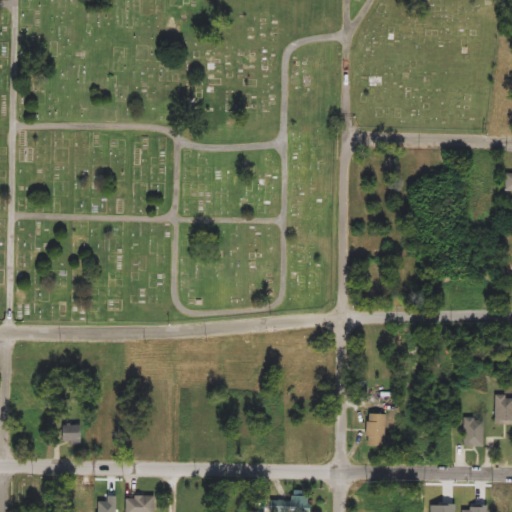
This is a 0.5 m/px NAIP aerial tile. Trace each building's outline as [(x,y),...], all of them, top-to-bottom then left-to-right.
[(493,396),(511,396),(511,425),(493,425),(493,396)] [(383,447),(364,447),(364,415),(383,415),(383,447)] [(482,419),(482,447),(462,447),(462,419),(482,419)] [(60,425),(79,425),(79,445),(60,445),(60,425)] [(125,511),(125,496),(153,496),(153,511),(125,511)] [(307,496),(307,511),(268,511),(268,500),(289,500),(289,496),(307,496)]
